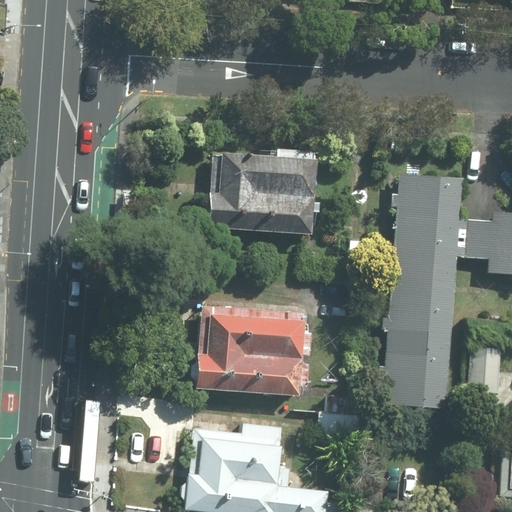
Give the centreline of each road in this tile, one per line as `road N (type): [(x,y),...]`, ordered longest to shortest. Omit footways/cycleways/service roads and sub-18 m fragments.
road 1 (primary): [(74,57),(43,511)]
road 2 (residential): [(74,57),(511,78)]
